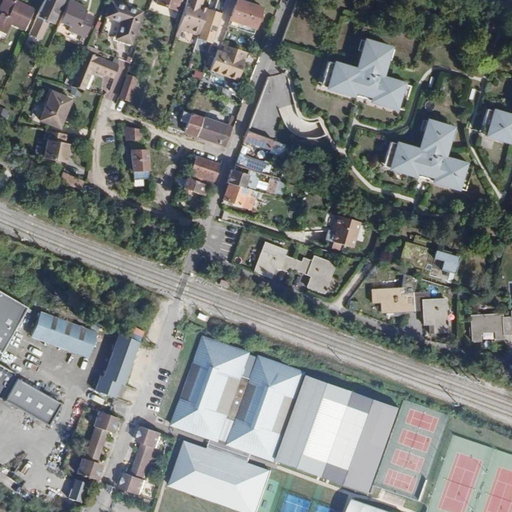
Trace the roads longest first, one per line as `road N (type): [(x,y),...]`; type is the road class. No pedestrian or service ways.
road 1 (residential): [(193,257),(289,0)]
road 2 (residential): [(446,347),(193,257)]
road 3 (residential): [(95,509),(177,301)]
